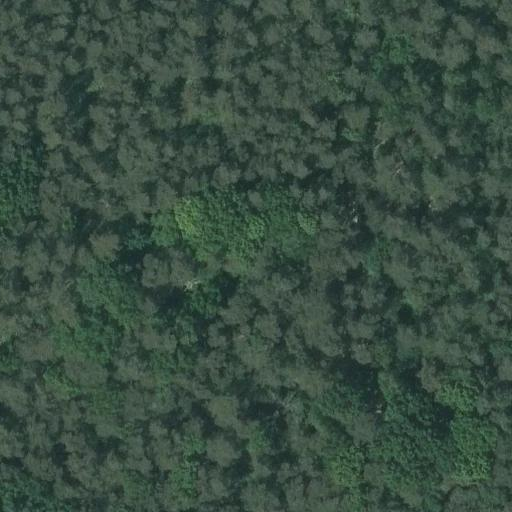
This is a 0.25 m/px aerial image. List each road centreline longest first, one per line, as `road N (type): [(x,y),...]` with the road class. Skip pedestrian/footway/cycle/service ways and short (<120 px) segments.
road 1 (track): [(371,511),(340,0)]
road 2 (track): [(511,422),(366,424)]
